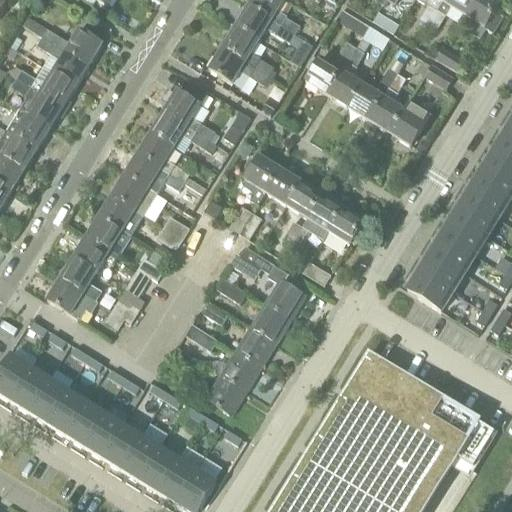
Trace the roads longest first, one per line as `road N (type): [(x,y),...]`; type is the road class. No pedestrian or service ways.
road 1 (residential): [(230,511),(511,56)]
road 2 (residential): [(184,0),(1,294)]
